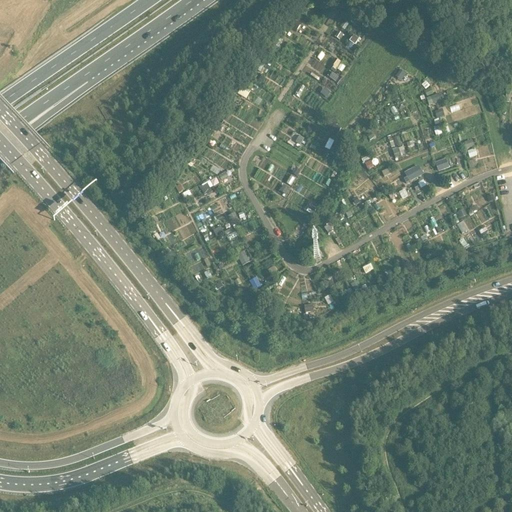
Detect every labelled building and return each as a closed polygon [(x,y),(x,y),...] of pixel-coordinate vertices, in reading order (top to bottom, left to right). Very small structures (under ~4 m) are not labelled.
[(301,26),(296,22),(291,30),(296,33),(301,26)] [(349,43),(354,46),(359,40),(354,37),(349,43)] [(264,61),(269,54),(264,51),(259,57),(264,61)] [(340,63),(336,70),(341,73),(345,66),(340,63)] [(246,78),(251,82),(255,75),(250,71),(246,78)] [(401,71),(397,77),(402,81),(406,76),(401,71)] [(339,78),(333,74),(329,79),(335,83),(339,78)] [(241,86),(246,89),(250,82),(245,79),(241,86)] [(331,94),(326,91),(322,96),(328,100),(331,94)] [(436,104),(433,97),(426,100),(429,107),(436,104)] [(216,135),(220,128),(214,124),(209,131),(216,135)] [(330,133),(337,137),(341,130),(335,126),(330,133)] [(300,146),(304,140),(299,137),(295,143),(300,146)] [(474,148),(472,142),(464,144),(466,150),(474,148)] [(436,165),(438,172),(448,168),(446,161),(436,165)] [(476,168),(475,161),(468,163),(470,170),(476,168)] [(370,163),(365,166),(368,172),(373,169),(370,163)] [(417,180),(412,171),(405,175),(409,184),(417,180)] [(208,188),(201,192),(205,199),(212,196),(210,192),(208,188)] [(289,192),(284,189),(280,194),(285,198),(289,192)] [(312,204),(308,210),(314,214),(318,208),(312,204)] [(465,211),(458,214),(461,219),(467,217),(465,211)] [(308,220),(303,227),(307,231),(313,224),(308,220)] [(324,229),(328,235),(333,232),(329,226),(324,229)] [(223,235),(220,229),(213,232),(216,239),(223,235)] [(464,240),(459,242),(463,250),(468,247),(464,240)] [(246,258),(240,262),(243,268),(249,264),(246,258)] [(358,282),(351,285),(354,291),(361,287),(358,282)] [(282,301),(276,297),(272,304),(279,307),(282,301)] [(305,314),(308,314),(313,313),(312,306),(304,307),(305,314)]
